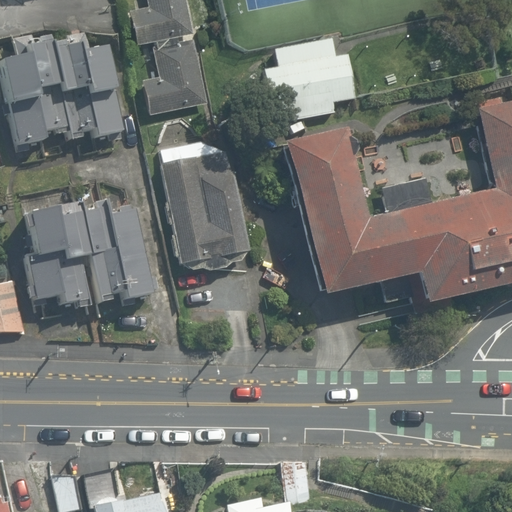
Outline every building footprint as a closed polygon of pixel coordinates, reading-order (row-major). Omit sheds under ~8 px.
[(190,36),(182,0),(143,0),(146,9),(127,12),(135,47),(152,44),(190,36)] [(0,62),(0,78),(14,146),(40,141),(39,132),(52,130),(53,135),(64,133),(65,141),(78,138),(77,133),(91,130),(92,138),(118,133),(101,50),(84,53),(81,36),(63,39),(65,48),(59,49),(58,45),(47,47),(46,39),(33,42),(34,46),(29,47),(27,38),(9,41),(13,60),(0,62)] [(204,105),(190,36),(152,44),(153,48),(151,48),(157,78),(140,82),(147,116),(204,105)] [(285,111),(287,119),(331,111),(329,103),(352,99),(344,56),(332,59),(328,40),(271,51),(275,68),(261,71),(269,114),(285,111)] [(343,129),(279,143),(280,148),(278,149),(312,292),(313,292),(315,297),(378,283),(383,304),(408,298),(410,308),(421,314),(448,307),(446,299),(511,283),(511,101),(501,104),(499,98),(479,103),(481,108),(473,110),(474,116),(476,126),(474,126),(488,184),(489,184),(490,189),(429,204),(422,179),(379,189),(385,214),(364,219),(349,157),(354,151),(352,142),(345,137),(343,129)] [(198,269),(205,272),(221,269),(227,263),(236,261),(242,252),(245,252),(230,173),(226,173),(223,153),(220,153),(199,141),(156,149),(159,164),(156,165),(164,203),(161,204),(165,227),(169,226),(170,235),(167,236),(171,259),(175,258),(176,265),(180,265),(189,271),(198,269)] [(73,301),(75,309),(86,306),(75,258),(85,256),(95,303),(152,291),(149,279),(145,280),(129,211),(104,217),(101,201),(89,204),(90,210),(77,213),(75,204),(18,217),(21,230),(26,229),(32,256),(23,258),(29,286),(24,287),(26,299),(30,298),(30,300),(56,295),(59,304),(73,301)] [(0,264),(0,281),(9,280),(6,263),(0,264)] [(0,332),(21,333),(11,280),(0,282),(0,332)] [(277,464),(288,506),(311,502),(313,491),(303,463),(277,464)] [(160,511),(156,492),(114,501),(111,498),(107,496),(104,496),(98,498),(93,467),(72,470),(80,510),(90,508),(91,511),(160,511)] [(50,476),(56,511),(67,511),(79,510),(72,477),(50,476)] [(286,511),(284,502),(257,508),(255,498),(220,506),(220,511),(286,511)]
